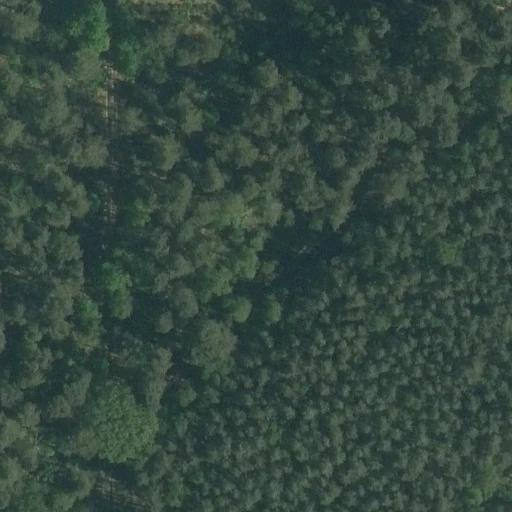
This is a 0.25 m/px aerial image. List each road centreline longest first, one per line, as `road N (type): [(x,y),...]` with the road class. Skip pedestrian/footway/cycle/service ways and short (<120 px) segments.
road 1 (track): [(511,87),(310,247),(161,390),(106,429)]
road 2 (track): [(110,0),(106,429)]
